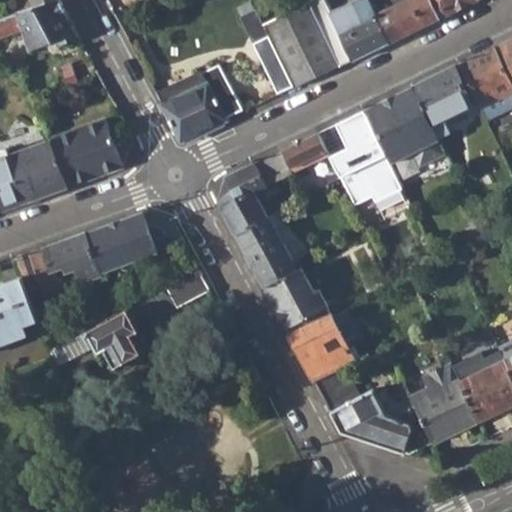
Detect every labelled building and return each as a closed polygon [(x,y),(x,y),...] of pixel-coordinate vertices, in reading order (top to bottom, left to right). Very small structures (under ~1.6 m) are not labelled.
[(61,0),(40,0),(31,4),(0,16),(0,37),(21,30),(30,52),(56,41),(58,46),(77,38),(61,0)] [(358,4),(320,22),(341,64),(392,39),(378,14),(371,0),(355,0),(358,4)] [(433,0),(406,0),(378,14),(392,39),(441,16),(433,0)] [(439,0),(446,13),(472,0),(439,0)] [(264,24),(295,86),(341,64),(320,22),(310,1),(264,24)] [(113,13),(128,39),(138,34),(125,7),(113,13)] [(511,36),(500,43),(511,71),(511,36)] [(460,62),(480,108),(482,107),(489,120),(511,108),(511,86),(492,46),(460,62)] [(432,123),(433,126),(446,120),(474,106),(454,65),(415,84),(432,123)] [(162,104),(182,141),(229,118),(210,82),(162,104)] [(432,123),(415,84),(397,93),(399,99),(388,104),(385,99),(364,109),(374,130),(382,149),(387,159),(388,163),(411,152),(418,166),(445,153),(438,138),(433,126),(432,123)] [(397,93),(385,99),(388,104),(399,99),(397,93)] [(327,149),(337,171),(344,168),(367,157),(382,149),(374,130),(364,109),(319,131),(327,149)] [(52,142),(68,186),(123,166),(105,119),(50,138),(52,142)] [(451,133),(446,120),(433,126),(438,138),(451,133)] [(291,167),(327,149),(319,131),(282,149),(291,167)] [(68,186),(52,142),(11,158),(8,151),(0,153),(0,195),(5,209),(68,186)] [(218,199),(236,232),(269,215),(257,192),(272,184),(271,183),(294,173),(291,167),(282,149),(226,176),(218,199)] [(387,159),(382,149),(367,157),(371,167),(387,159)] [(346,174),(344,168),(337,171),(340,177),(354,207),(364,202),(350,172),(346,174)] [(286,205),(269,215),(276,227),(293,218),(286,205)] [(141,212),(120,220),(119,225),(108,228),(106,225),(105,225),(85,232),(100,269),(118,263),(123,267),(135,263),(137,256),(183,239),(172,217),(148,211),(142,214),(141,212)] [(298,269),(276,227),(269,215),(236,232),(265,287),(298,269)] [(108,228),(119,225),(120,220),(106,225),(108,228)] [(76,270),(79,278),(100,269),(85,232),(29,253),(41,282),(55,277),(53,272),(65,267),(67,273),(76,270)] [(22,276),(28,292),(42,286),(41,282),(29,253),(15,258),(22,276)] [(265,287),(286,327),(290,335),(310,326),(328,317),(314,289),(309,292),(298,269),(265,287)] [(199,272),(164,289),(173,309),(208,293),(199,272)] [(0,342),(42,327),(28,292),(22,276),(0,283),(0,342)] [(142,333),(131,310),(111,319),(90,329),(101,353),(118,345),(124,360),(142,352),(134,336),(142,333)] [(290,335),(314,380),(343,367),(356,360),(333,315),(328,317),(310,326),(290,335)] [(50,350),(85,335),(79,323),(59,331),(45,338),(50,350)] [(506,361),(511,372),(511,342),(500,348),(506,361)] [(8,373),(18,398),(62,380),(52,356),(8,373)] [(461,383),(479,421),(511,406),(511,372),(506,361),(461,383)] [(417,404),(435,443),(479,421),(461,383),(460,378),(452,362),(423,375),(428,386),(412,393),(417,404)] [(342,431),(412,453),(435,443),(417,404),(399,411),(398,419),(388,414),(373,388),(358,396),(343,367),(314,380),(342,431)] [(35,445),(41,458),(61,446),(55,435),(35,445)]
